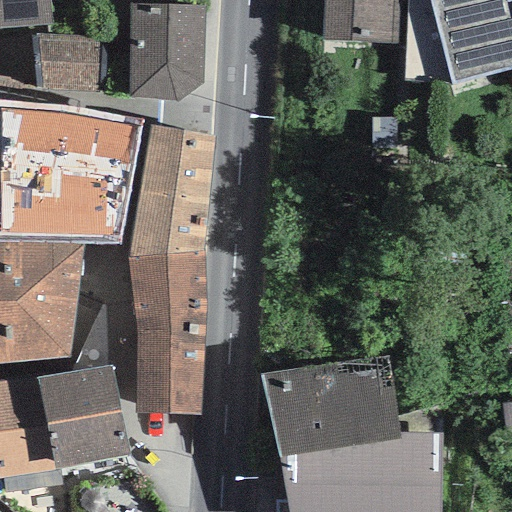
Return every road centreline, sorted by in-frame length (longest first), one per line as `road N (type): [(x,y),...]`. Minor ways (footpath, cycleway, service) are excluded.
road 1 (tertiary): [(240,118),(218,511)]
road 2 (residential): [(240,118),(144,100),(0,96)]
